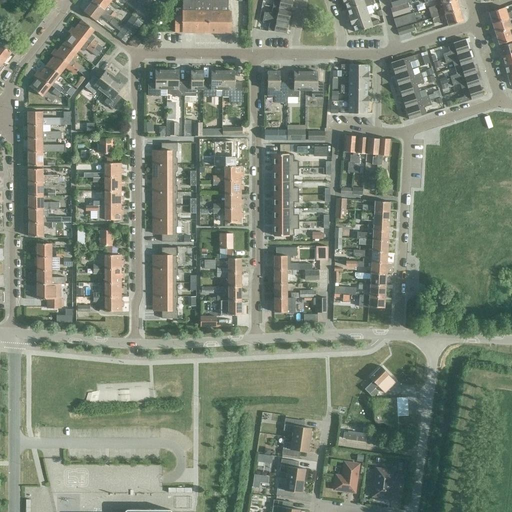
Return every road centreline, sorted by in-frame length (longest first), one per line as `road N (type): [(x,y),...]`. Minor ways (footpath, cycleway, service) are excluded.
road 1 (residential): [(257,54),(134,59),(134,343)]
road 2 (residential): [(72,0),(12,90),(13,335)]
road 3 (residential): [(255,338),(257,54)]
road 4 (residential): [(397,336),(407,131)]
road 5 (residential): [(15,511),(13,335)]
road 6 (residential): [(438,337),(414,511)]
road 7 (residential): [(255,338),(397,336)]
road 8 (residential): [(477,26),(380,55),(344,55)]
road 9 (residential): [(13,335),(134,343)]
road 10 (residential): [(134,343),(255,338)]
